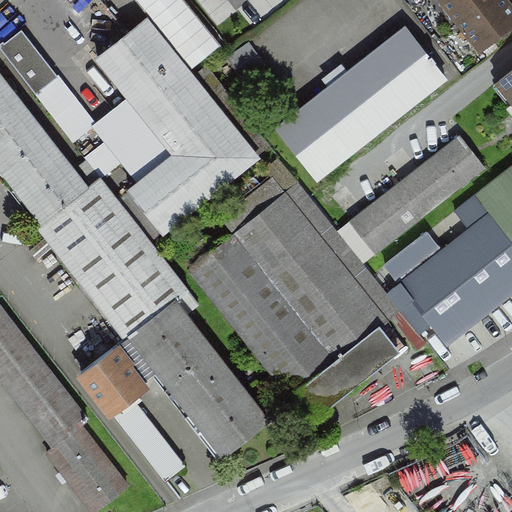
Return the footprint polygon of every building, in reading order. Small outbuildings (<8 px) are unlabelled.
[(511,7),(506,0),(441,0),(482,51),(511,27),(511,7)] [(131,191),(164,232),(257,157),(147,20),(99,58),(177,155),(131,191)] [(280,129),(319,178),(446,78),(435,64),(438,62),(433,56),(430,59),(422,48),(423,48),(408,28),(280,129)] [(37,94),(58,77),(23,31),(1,48),(37,94)] [(250,42),(227,57),(243,82),(266,66),(250,42)] [(511,96),(511,72),(500,81),(511,96)] [(0,165),(45,222),(88,189),(0,75),(0,165)] [(37,94),(89,161),(102,178),(124,161),(58,77),(37,94)] [(351,221),(377,254),(378,253),(419,222),(486,169),(460,136),(351,221)] [(39,227),(127,340),(176,302),(190,291),(102,178),(89,161),(81,167),(95,184),(88,189),(45,222),(39,227)] [(511,167),(477,195),(511,239),(511,167)] [(190,271),(292,398),(299,392),(318,417),(401,350),(382,326),(389,320),(286,193),(275,179),(224,220),(236,234),(215,250),(205,239),(183,257),(192,269),(190,271)] [(433,324),(448,343),(511,293),(511,239),(477,195),(458,211),(472,229),(421,268),(418,264),(439,247),(419,222),(378,253),(398,278),(408,270),(412,275),(390,293),(421,333),(433,324)] [(444,242),(468,225),(459,212),(435,229),(444,242)] [(195,297),(190,291),(176,302),(181,308),(195,297)] [(226,455),(269,421),(181,308),(176,302),(127,340),(83,374),(111,410),(160,371),(226,455)] [(0,374),(57,446),(82,426),(90,420),(0,304),(0,374)] [(187,462),(133,393),(114,408),(168,477),(187,462)] [(49,452),(95,511),(129,486),(82,426),(57,446),(49,452)]
